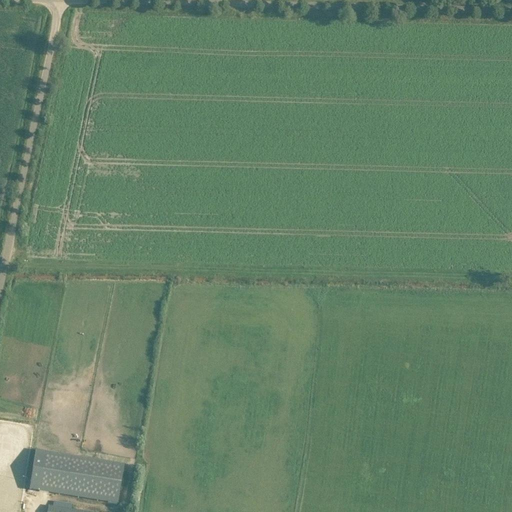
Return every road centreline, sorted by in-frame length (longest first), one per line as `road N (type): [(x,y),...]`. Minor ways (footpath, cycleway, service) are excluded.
road 1 (unclassified): [(511,12),(62,0)]
road 2 (unclassified): [(0,288),(62,0)]
